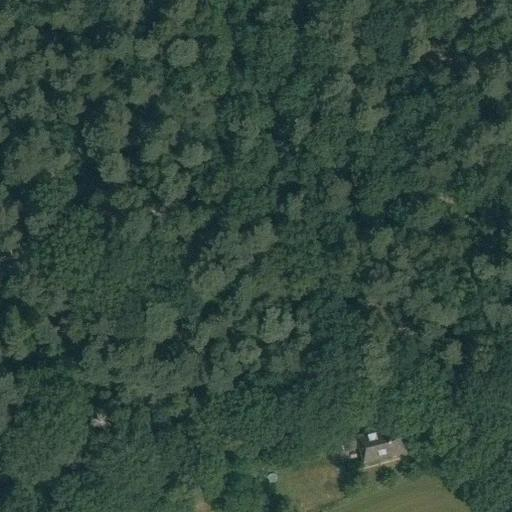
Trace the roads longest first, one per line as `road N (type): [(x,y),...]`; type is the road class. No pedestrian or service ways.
road 1 (track): [(63,511),(141,478),(413,389),(449,400),(511,468)]
road 2 (track): [(229,0),(282,126),(302,144),(511,227)]
